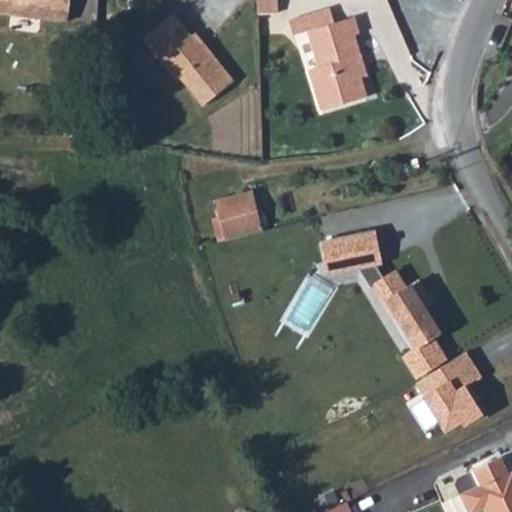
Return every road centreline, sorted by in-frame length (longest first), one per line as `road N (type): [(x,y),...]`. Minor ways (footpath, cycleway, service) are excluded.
road 1 (unclassified): [(511,238),(471,157),(461,106),(465,65),(488,0)]
road 2 (unknown): [(466,128),(343,164)]
